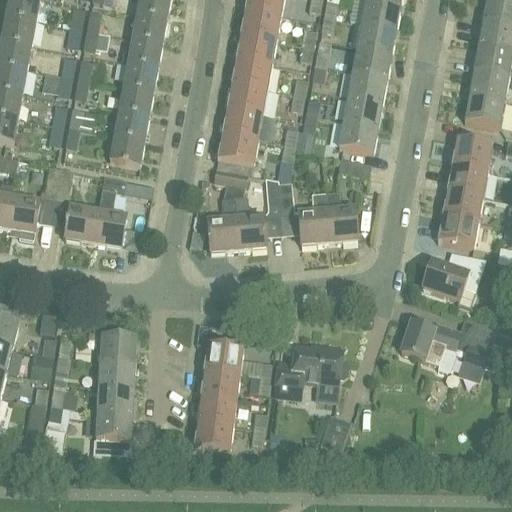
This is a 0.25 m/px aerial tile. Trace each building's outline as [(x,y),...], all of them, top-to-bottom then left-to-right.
[(26,0),(11,0),(8,22),(37,27),(42,3),(26,0)] [(106,0),(93,0),(92,7),(104,10),(106,0)] [(160,0),(140,0),(137,21),(167,26),(171,2),(160,0)] [(248,0),(246,14),(281,20),(284,0),(248,0)] [(308,17),(320,19),(323,3),(323,0),(306,0),(311,1),(308,17)] [(354,0),(355,1),(367,3),(401,10),(403,0),(354,0)] [(511,6),(488,2),(483,27),(511,32),(511,6)] [(401,10),(367,3),(363,28),(397,34),(401,10)] [(324,22),(336,24),(339,8),(327,6),(324,22)] [(70,33),(82,36),(86,16),(74,14),(70,33)] [(246,14),(242,39),(277,45),(281,20),(246,14)] [(87,37),(99,39),(103,19),(90,17),(87,37)] [(137,21),(132,45),(162,51),(167,26),(137,21)] [(37,27),(8,22),(3,46),(33,52),(37,27)] [(336,24),(324,22),(321,37),(333,40),(336,24)] [(511,32),(483,27),(479,52),(511,57),(511,32)] [(397,34),(363,28),(358,53),(393,59),(397,34)] [(82,36),(70,33),(66,53),(78,55),(82,36)] [(302,50),(314,53),(317,37),(305,35),(302,50)] [(99,39),(87,37),(83,56),(95,58),(99,39)] [(277,45),(242,39),(238,64),(272,70),(277,45)] [(130,59),(124,58),(122,68),(128,69),(128,70),(158,75),(162,51),(132,45),(130,59)] [(3,46),(0,64),(0,70),(28,76),(33,52),(3,46)] [(314,53),(302,50),(299,66),(311,68),(314,53)] [(511,57),(479,52),(474,76),(509,83),(511,65),(511,57)] [(358,53),(354,77),(388,84),(393,59),(358,53)] [(329,58),(318,56),(315,71),(327,73),(329,58)] [(61,82),(73,84),(77,65),(65,63),(61,82)] [(238,64),(233,89),(268,95),(272,70),(238,64)] [(81,65),(77,86),(90,88),(94,68),(81,65)] [(0,70),(0,95),(24,100),(28,76),(0,70)] [(128,70),(123,94),(153,100),(158,75),(128,70)] [(324,88),(327,73),(315,71),(312,86),(324,88)] [(40,97),(45,78),(32,75),(27,94),(40,97)] [(509,83),(474,76),(470,101),(504,108),(509,83)] [(388,84),(354,77),(349,102),(384,108),(388,84)] [(73,84),(61,82),(57,102),(70,104),(73,84)] [(296,85),(293,100),(305,102),(308,87),(296,85)] [(90,88),(77,86),(74,105),(87,107),(90,88)] [(268,95),(233,89),(229,114),(264,121),(268,95)] [(153,100),(123,94),(119,118),(149,124),(153,100)] [(24,100),(0,95),(0,121),(19,125),(24,100)] [(305,102),(293,100),(290,116),(302,118),(305,102)] [(504,108),(470,101),(465,127),(500,133),(504,108)] [(349,102),(345,127),(379,133),(384,108),(349,102)] [(308,104),(305,120),(308,120),(318,122),(321,107),(308,104)] [(56,111),(52,131),(64,133),(68,113),(56,111)] [(72,114),(69,134),(81,137),(85,117),(72,114)] [(229,114),(224,139),(259,146),(264,121),(229,114)] [(149,124),(119,118),(114,143),(144,148),(149,124)] [(305,120),(303,135),(315,138),(318,122),(308,120),(305,120)] [(19,125),(0,121),(0,146),(15,149),(19,125)] [(379,133),(345,127),(340,153),(375,159),(379,133)] [(64,133),(52,131),(48,149),(61,151),(64,133)] [(81,137),(69,134),(65,153),(77,156),(81,137)] [(288,135),(285,150),(296,152),(299,136),(288,134),(288,135)] [(259,146),(224,139),(220,164),(255,171),(259,146)] [(144,148),(114,143),(110,167),(140,173),(144,148)] [(453,171),(488,177),(493,152),(457,145),(453,171)] [(296,152),(285,150),(283,165),(293,167),(296,152)] [(18,174),(20,167),(20,166),(0,162),(0,175),(17,179),(18,174)] [(344,165),(340,165),(338,177),(369,183),(372,170),(344,165)] [(36,239),(38,228),(54,230),(57,205),(63,174),(50,171),(50,173),(20,167),(18,174),(47,180),(46,186),(43,186),(39,207),(14,202),(8,234),(36,239)] [(453,171),(448,196),(483,203),(488,177),(453,171)] [(74,176),(63,174),(57,205),(69,207),(70,206),(68,206),(74,176)] [(215,188),(227,190),(246,193),(248,181),(218,175),(215,188)] [(103,194),(100,217),(95,249),(122,253),(128,221),(113,219),(117,197),(124,198),(127,185),(106,182),(103,194)] [(281,208),(282,220),(295,219),(292,188),(280,189),(281,208)] [(1,189),(0,196),(0,232),(8,234),(14,202),(13,202),(15,191),(1,189)] [(72,212),(69,233),(67,244),(95,249),(100,217),(103,194),(102,194),(99,216),(72,212)] [(448,196),(443,222),(479,228),(483,203),(448,196)] [(355,213),(341,215),(340,197),(326,198),(326,199),(328,216),(330,249),(358,246),(355,213)] [(328,216),(326,199),(312,200),(314,217),(299,218),(302,251),(330,249),(328,216)] [(244,203),(236,204),(239,256),(267,253),(266,242),(284,241),(282,220),(281,208),(268,209),(269,216),(265,221),(248,222),(247,203),(244,203)] [(239,256),(236,204),(222,205),(224,224),(209,225),(211,258),(239,256)] [(479,228),(443,222),(439,247),(474,253),(479,228)] [(511,250),(511,234),(505,233),(502,248),(511,250)] [(511,253),(502,251),(498,266),(511,269),(511,253)] [(423,294),(460,307),(464,293),(475,297),(486,266),(462,261),(457,276),(433,268),(423,294)] [(0,350),(11,354),(14,354),(24,314),(0,307),(0,350)] [(437,329),(435,334),(412,327),(402,358),(440,370),(439,374),(448,377),(452,375),(457,358),(455,354),(466,357),(463,365),(493,375),(501,351),(493,348),(497,336),(464,325),(461,337),(437,329)] [(102,342),(101,368),(137,369),(138,344),(102,342)] [(42,359),(55,361),(57,345),(45,344),(42,359)] [(58,361),(71,363),(73,348),(61,346),(58,361)] [(11,354),(0,350),(0,376),(5,378),(8,378),(14,354),(11,354)] [(209,350),(206,376),(241,380),(244,355),(209,350)] [(303,388),(339,393),(340,382),(344,383),(347,380),(348,371),(346,367),(342,367),(343,356),(314,353),(313,356),(297,354),(294,370),(280,368),(276,400),(301,404),(303,388)] [(51,385),(52,377),(55,361),(42,359),(33,358),(30,382),(51,385)] [(71,363),(58,361),(55,377),(68,379),(71,363)] [(137,369),(101,368),(100,394),(135,395),(137,369)] [(261,368),(259,384),(272,386),(274,370),(261,368)] [(0,376),(0,403),(2,404),(8,378),(5,378),(0,376)] [(241,380),(206,376),(203,401),(238,406),(241,380)] [(272,386),(259,384),(258,400),(270,401),(272,386)] [(39,394),(36,393),(34,409),(47,410),(50,395),(39,394)] [(100,394),(98,419),(134,421),(135,395),(100,394)] [(65,397),(53,396),(51,411),(63,413),(65,397)] [(203,401),(200,427),(234,431),(238,406),(203,401)] [(32,408),(26,454),(42,456),(45,432),(47,410),(34,409),(32,408)] [(63,413),(51,411),(48,428),(60,429),(63,414),(63,413)] [(255,418),(253,434),(266,435),(268,420),(255,418)] [(134,421),(98,419),(97,444),(132,446),(134,421)] [(321,452),(342,459),(353,427),(332,420),(321,452)] [(234,431),(200,427),(196,452),(231,457),(234,431)] [(266,435),(253,434),(251,449),(263,451),(266,435)] [(283,439),(270,439),(270,457),(287,457),(287,439),(283,439)] [(492,462),(481,462),(480,472),(491,473),(492,462)]
